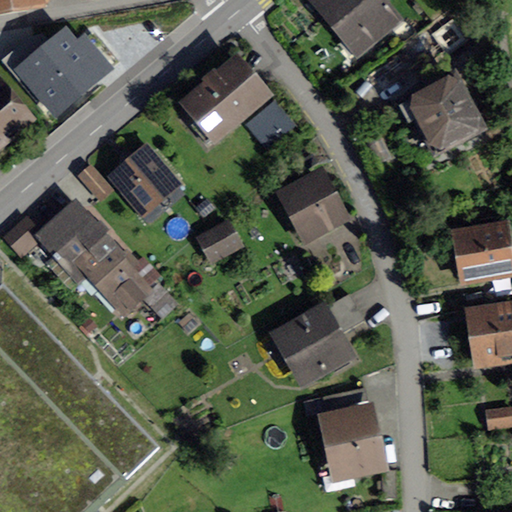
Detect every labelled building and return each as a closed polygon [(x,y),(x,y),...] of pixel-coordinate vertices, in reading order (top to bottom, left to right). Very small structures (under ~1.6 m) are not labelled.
[(0,0),(0,10),(47,3),(46,0),(0,0)] [(377,0),(318,0),(350,38),(356,33),(366,45),(395,21),(377,0)] [(59,48),(71,62),(75,58),(97,83),(137,49),(118,26),(85,53),(72,37),(59,48)] [(480,130),(453,78),(440,85),(432,70),(446,63),(439,50),(412,64),(427,92),(408,102),(409,104),(401,108),(409,123),(417,118),(435,153),(480,130)] [(208,88),(186,107),(198,122),(192,127),(207,145),(265,95),(238,63),(219,78),(214,74),(205,82),(208,88)] [(0,145),(26,125),(0,93),(0,145)] [(113,178),(142,212),(142,217),(146,222),(151,222),(184,195),(146,150),(113,178)] [(80,178),(100,200),(111,190),(91,168),(80,178)] [(340,218),(318,179),(286,197),(289,202),(282,206),(295,231),(302,227),(307,235),(340,218)] [(42,237),(40,239),(55,256),(53,257),(57,262),(60,259),(79,281),(92,270),(125,307),(146,288),(119,258),(122,256),(77,206),(42,237)] [(7,239),(21,255),(40,239),(42,237),(27,221),(7,239)] [(200,239),(212,262),(239,247),(227,225),(200,239)] [(460,233),(467,277),(511,269),(511,266),(506,232),(480,236),(478,230),(460,233)] [(0,511),(92,511),(159,448),(2,286),(0,287),(0,511)] [(146,299),(163,315),(174,304),(157,288),(146,299)] [(347,357),(336,337),(364,321),(349,295),(283,333),(293,351),(289,353),(305,381),(347,357)] [(501,362),(501,356),(511,354),(511,313),(474,319),(481,365),(501,362)] [(322,398),(325,411),(368,402),(365,388),(322,398)] [(321,425),(329,460),(336,458),(339,473),(380,465),(369,414),(359,417),(357,409),(329,415),(331,423),(321,425)] [(511,409),(488,413),(490,428),(511,425),(511,409)] [(382,471),(383,500),(397,499),(396,471),(382,471)]
